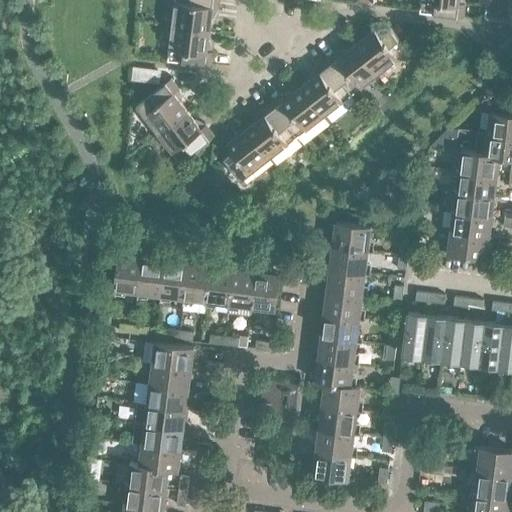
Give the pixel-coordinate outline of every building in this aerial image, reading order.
[(219,0),(175,0),(173,21),(210,26),(213,6),(219,7),(219,0)] [(459,0),(421,0),(420,10),(463,16),(465,2),(459,1),(459,0)] [(210,26),(173,21),(168,59),(211,64),(213,50),(207,49),(210,26)] [(356,42),(379,72),(408,49),(391,27),(381,34),(375,27),(356,42)] [(336,50),(325,58),(352,93),(379,72),(356,42),(340,55),(336,50)] [(352,93),(325,58),(315,66),(319,71),(302,84),(325,114),(352,93)] [(385,82),(389,79),(382,70),(378,73),(385,82)] [(158,132),(188,109),(175,92),(180,88),(171,77),(136,103),(158,132)] [(325,114),(302,84),(284,97),(281,93),(271,101),(297,135),(325,114)] [(297,135),(271,101),(260,109),(263,114),(246,127),(270,157),(297,135)] [(511,103),(496,102),(493,101),(492,110),(491,110),(488,131),(511,134),(511,103)] [(201,126),(188,109),(158,132),(180,160),(214,134),(206,123),(201,126)] [(270,157),(246,127),(228,141),(234,149),(224,156),(241,179),(270,157)] [(459,128),(449,127),(432,144),(455,148),(459,128)] [(511,134),(488,131),(485,151),(500,153),(500,154),(511,155),(511,134)] [(485,151),(461,148),(459,169),(498,174),(500,154),(500,153),(485,151)] [(435,170),(427,169),(426,181),(434,182),(435,170)] [(498,174),(459,169),(456,189),(495,194),(498,174)] [(220,197),(222,187),(212,185),(210,195),(220,197)] [(495,194),(456,189),(453,209),(493,214),(495,194)] [(493,214),(453,209),(451,229),(490,234),(493,214)] [(336,220),(336,221),(333,244),(368,248),(371,225),(336,220)] [(490,234),(451,229),(448,251),(487,256),(490,234)] [(408,254),(410,239),(401,238),(399,253),(408,254)] [(368,248),(333,244),(330,267),(365,271),(368,248)] [(500,257),(511,258),(511,249),(501,249),(500,257)] [(139,290),(143,255),(120,252),(115,287),(139,290)] [(406,268),(408,254),(399,253),(398,267),(406,268)] [(143,255),(139,290),(162,293),(166,258),(143,255)] [(189,261),(166,258),(162,293),(184,296),(189,261)] [(189,261),(184,296),(207,299),(211,264),(189,261)] [(234,266),(211,264),(207,299),(229,302),(234,266)] [(234,266),(229,302),(252,305),(257,269),(234,266)] [(365,271),(330,267),(327,289),(363,294),(365,271)] [(257,269),(252,305),(276,308),(280,272),(257,269)] [(395,284),(393,298),(403,299),(404,288),(404,285),(395,284)] [(363,294),(327,289),(324,312),(360,316),(363,294)] [(430,300),(432,291),(417,290),(416,299),(430,300)] [(445,302),(446,293),(432,291),(430,300),(445,302)] [(468,305),(469,296),(455,295),(454,303),(468,305)] [(469,296),(468,305),(483,307),(484,298),(469,296)] [(403,299),(393,298),(392,313),(401,314),(403,299)] [(507,310),(508,301),(493,300),(492,309),(507,310)] [(424,354),(429,312),(409,309),(403,352),(424,354)] [(324,312),(321,334),(357,339),(360,316),(324,312)] [(448,314),(429,312),(424,354),(443,357),(448,314)] [(467,317),(448,314),(443,357),(462,359),(467,317)] [(467,317),(462,359),(481,361),(486,319),(467,317)] [(486,319),(481,361),(500,364),(505,322),(486,319)] [(134,332),(135,323),(120,321),(119,330),(134,332)] [(511,322),(505,322),(500,364),(511,365),(511,322)] [(149,325),(135,323),(134,332),(148,334),(149,325)] [(178,338),(179,329),(165,327),(164,336),(178,338)] [(194,331),(179,329),(178,338),(193,339),(194,331)] [(388,344),(397,345),(398,330),(389,330),(388,344)] [(224,343),(225,335),(211,333),(210,341),(224,343)] [(240,334),(240,336),(239,345),(248,346),(249,336),(240,334)] [(321,334),(318,357),(354,362),(357,339),(321,334)] [(239,345),(240,336),(225,335),(224,343),(228,344),(239,345)] [(270,349),(270,347),(271,340),(257,338),(256,347),(270,349)] [(156,340),(153,362),(192,367),(195,345),(156,340)] [(397,345),(388,344),(386,358),(395,359),(397,345)] [(354,362),(318,357),(316,380),(325,381),(351,384),(351,383),(354,362)] [(222,371),(223,362),(209,360),(207,369),(222,371)] [(153,362),(150,382),(189,387),(192,367),(153,362)] [(221,379),(222,371),(207,369),(206,377),(221,379)] [(399,391),(401,376),(392,375),(390,390),(399,391)] [(351,384),(325,381),(322,403),(358,408),(361,385),(351,383),(351,384)] [(189,387),(150,382),(148,402),(187,407),(189,387)] [(399,391),(390,390),(388,404),(397,405),(399,391)] [(187,407),(148,402),(138,401),(135,421),(145,422),(184,427),(187,407)] [(217,411),(218,402),(203,401),(202,409),(217,411)] [(358,408),(322,403),(319,426),(355,431),(358,408)] [(216,419),(217,411),(202,409),(201,418),(216,419)] [(393,436),(395,422),(386,421),(384,435),(393,436)] [(145,422),(142,443),(181,448),(184,427),(145,422)] [(319,426),(316,449),(352,453),(355,431),(319,426)] [(104,437),(104,430),(95,429),(94,436),(104,437)] [(393,436),(384,435),(382,449),(391,450),(393,436)] [(212,451),(213,443),(198,441),(197,450),(212,451)] [(142,443),(140,462),(140,463),(169,467),(179,468),(181,448),(142,443)] [(511,448),(481,445),(478,469),(511,473),(511,448)] [(352,453),(316,449),(313,472),(349,477),(352,453)] [(211,460),(212,451),(197,450),(196,458),(211,460)] [(445,464),(446,456),(431,454),(430,462),(445,464)] [(89,456),(87,477),(98,479),(101,458),(89,456)] [(140,463),(140,462),(130,461),(128,482),(167,487),(169,467),(140,463)] [(422,461),(421,470),(429,471),(430,462),(422,461)] [(444,473),(445,464),(430,462),(429,471),(444,473)] [(379,481),(388,481),(389,467),(381,466),(379,481)] [(511,481),(511,473),(478,469),(475,491),(510,496),(511,481)] [(188,490),(189,475),(181,474),(179,489),(188,490)] [(128,482),(125,502),(164,507),(167,487),(128,482)] [(186,504),(188,490),(179,489),(177,503),(186,504)] [(475,491),(472,511),(508,511),(510,496),(475,491)] [(424,508),(439,510),(440,501),(425,499),(424,508)] [(163,511),(164,507),(125,502),(123,511),(163,511)]
